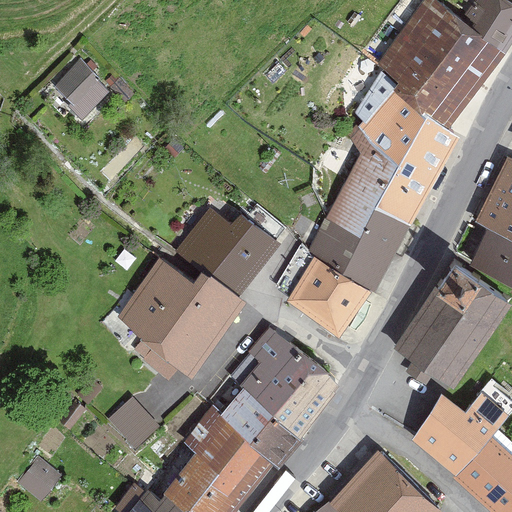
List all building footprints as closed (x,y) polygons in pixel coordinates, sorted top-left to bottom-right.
[(401,81),(448,131),(506,54),(460,20),(436,0),(424,0),(379,65),(401,81)] [(506,54),(511,44),(511,4),(505,0),(474,0),(460,20),(506,54)] [(112,91),(80,60),(54,87),(87,118),(112,91)] [(341,188),(411,225),(460,138),(448,131),(401,81),(349,134),(361,154),(341,188)] [(475,222),(487,229),(511,240),(511,158),(507,157),(475,222)] [(376,293),(411,225),(341,188),(309,252),(315,257),(373,293),(376,293)] [(206,273),(240,295),(282,245),(240,214),(231,224),(210,208),(174,252),(206,273)] [(511,240),(487,229),(470,266),(511,288),(511,240)] [(192,380),(247,303),(201,273),(195,283),(160,257),(119,317),(192,380)] [(287,302),(340,339),(373,293),(315,257),(287,302)] [(431,366),(455,382),(511,299),(511,297),(454,258),(397,342),(410,352),(401,367),(423,381),(431,366)] [(294,437),(339,387),(270,327),(248,354),(259,362),(240,383),(244,389),(294,437)] [(294,437),(244,389),(222,414),(246,443),(273,465),(280,470),(303,442),(294,437)] [(481,393),(466,413),(442,394),(413,440),(456,477),(492,437),(510,416),(481,393)] [(133,396),(109,419),(136,451),(161,426),(133,396)] [(168,489),(164,495),(188,511),(237,511),(273,465),(246,443),(222,414),(213,405),(184,443),(195,454),(168,489)] [(456,477),(492,511),(511,511),(511,455),(492,437),(456,477)] [(442,511),(378,451),(329,504),(338,511),(442,511)] [(22,481),(48,502),(69,476),(43,456),(22,481)] [(188,511),(164,495),(161,500),(148,490),(129,511),(188,511)]
